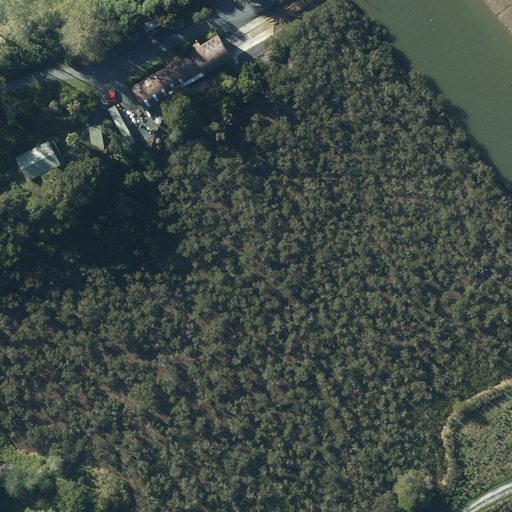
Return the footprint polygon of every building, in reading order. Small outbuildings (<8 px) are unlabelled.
[(184,18),(173,24),(176,31),(188,26),(184,18)] [(223,33),(134,86),(148,109),(237,56),(230,44),(223,33)] [(118,106),(111,110),(131,146),(138,142),(118,106)] [(91,127),(94,151),(106,150),(103,126),(91,127)] [(52,141),(19,158),(31,181),(64,164),(52,141)]
